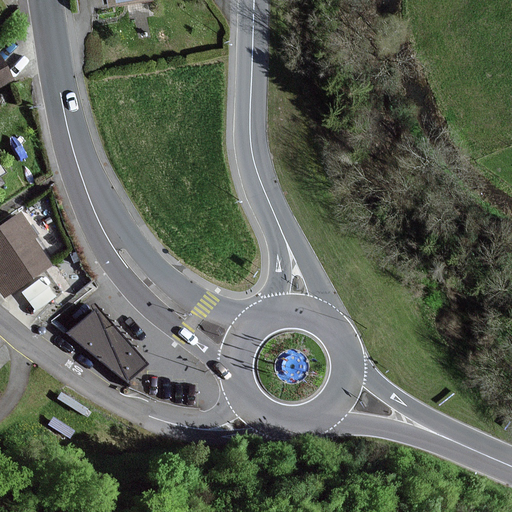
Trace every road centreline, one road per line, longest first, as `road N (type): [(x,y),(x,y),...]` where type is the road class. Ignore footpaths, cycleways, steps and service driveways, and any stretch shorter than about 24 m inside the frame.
road 1 (residential): [(0,319),(44,357),(140,413),(196,422),(242,402)]
road 2 (primary): [(78,167),(121,270),(233,379)]
road 3 (primary): [(260,317),(221,313),(170,289),(134,252),(78,167)]
road 4 (residential): [(280,227),(253,153),(254,0)]
road 5 (primary): [(78,167),(46,0)]
road 6 (primary): [(318,422),(373,423),(455,440)]
road 7 (primary): [(455,440),(389,399),(352,360)]
